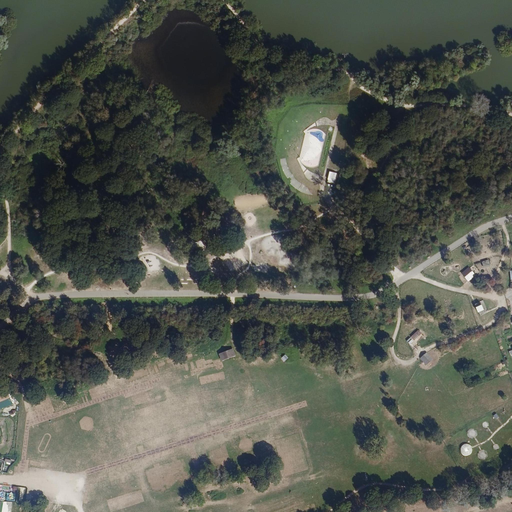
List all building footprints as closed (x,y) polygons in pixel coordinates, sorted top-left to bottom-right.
[(334,183),(337,173),(330,171),(327,181),(334,183)] [(489,259),(481,261),(483,267),(490,265),(489,259)] [(475,276),(469,267),(461,274),(467,282),(475,276)] [(479,312),(485,310),(483,304),(476,307),(479,312)] [(418,330),(410,336),(414,340),(421,333),(418,330)] [(234,348),(219,354),(222,361),(237,355),(234,348)] [(433,359),(427,352),(419,359),(425,365),(433,359)] [(0,409),(12,404),(10,398),(0,402),(0,409)] [(471,444),(461,445),(462,455),(471,455),(471,444)]
